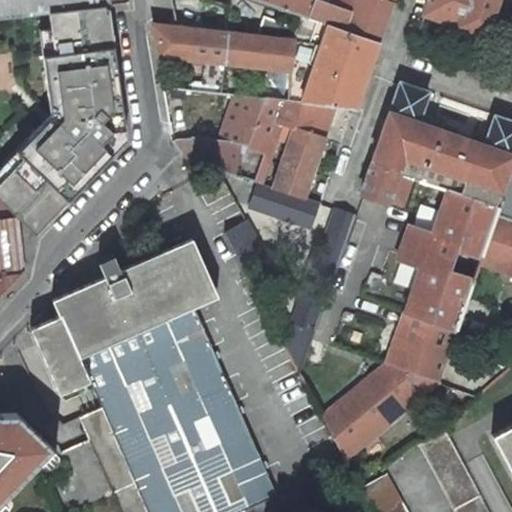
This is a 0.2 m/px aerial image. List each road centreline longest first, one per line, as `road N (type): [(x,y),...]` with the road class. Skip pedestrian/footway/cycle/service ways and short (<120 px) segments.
road 1 (residential): [(136,0),(151,154),(0,323)]
road 2 (unknown): [(388,51),(511,100)]
